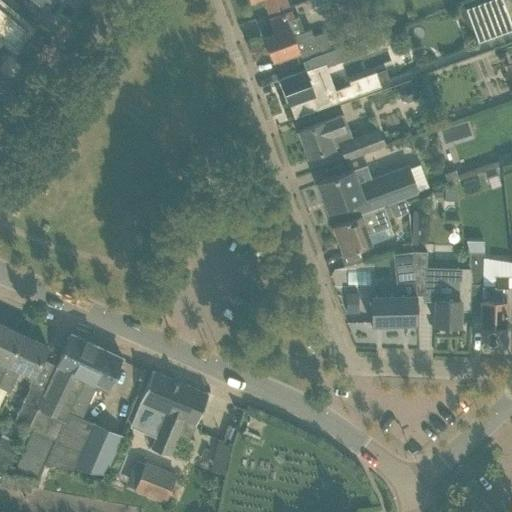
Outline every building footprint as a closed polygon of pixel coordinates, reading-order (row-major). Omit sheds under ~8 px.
[(264,0),(269,10),(285,4),(283,0),(264,0)] [(511,26),(502,0),(486,0),(465,8),(477,42),(511,28),(511,26)] [(21,41),(29,27),(15,19),(0,6),(0,31),(12,42),(16,38),(21,41)] [(275,58),(279,68),(325,51),(335,47),(357,39),(351,22),(313,36),(310,29),(303,31),(298,16),(294,18),(291,11),(269,18),(275,33),(264,36),(273,59),(275,58)] [(335,47),(325,51),(329,64),(340,60),(335,47)] [(304,70),(280,79),(294,117),(380,86),(379,83),(375,72),(375,71),(348,81),(349,84),(334,89),(324,63),(304,70)] [(385,69),(375,72),(379,83),(389,80),(385,69)] [(401,86),(398,92),(400,98),(406,101),(411,99),(415,98),(418,92),(416,86),(409,83),(405,85),(401,86)] [(339,145),(345,161),(384,147),(377,128),(350,137),(342,115),(339,116),(338,115),(298,130),(308,156),(339,145)] [(507,151),(496,155),(499,164),(510,159),(507,151)] [(351,170),(351,169),(349,170),(317,182),(328,211),(341,206),(346,218),(358,214),(382,205),(389,202),(404,197),(417,192),(408,166),(378,177),(379,181),(358,188),(351,170)] [(458,178),(456,174),(455,170),(445,174),(448,182),(458,178)] [(445,189),(444,201),(454,201),(455,190),(445,189)] [(404,197),(389,202),(394,215),(407,211),(404,197)] [(358,214),(358,215),(332,225),(343,254),(370,244),(366,234),(390,224),(382,205),(358,214)] [(147,245),(153,247),(165,250),(169,236),(151,231),(147,245)] [(482,251),(483,251),(483,240),(465,240),(468,251),(471,251),(482,251)] [(394,296),(370,296),(370,324),(402,323),(402,322),(415,321),(416,321),(416,302),(416,296),(412,296),(409,251),(391,253),(394,296)] [(471,279),(470,296),(481,297),(480,326),(504,327),(505,301),(502,301),(503,290),(505,290),(506,274),(494,274),(494,286),(481,285),(482,251),(471,251),(471,279)] [(437,268),(425,268),(426,252),(412,252),(416,295),(423,295),(423,301),(435,301),(434,325),(459,326),(459,308),(470,309),(470,296),(471,279),(469,268),(468,268),(468,269),(457,269),(457,268),(456,268),(456,279),(437,278),(437,268)] [(357,312),(357,291),(346,292),(346,312),(357,312)] [(0,378),(21,334),(0,324),(0,378)] [(43,392),(28,425),(32,427),(13,468),(37,478),(43,463),(105,472),(114,452),(85,439),(93,422),(81,416),(97,383),(107,388),(121,357),(70,333),(43,392)] [(21,334),(0,378),(0,408),(18,367),(33,374),(46,346),(21,334)] [(150,447),(169,455),(181,425),(183,426),(179,436),(188,440),(207,393),(151,370),(139,400),(159,408),(154,420),(160,423),(150,447)] [(15,419),(28,425),(43,392),(30,386),(15,419)] [(1,438),(0,439),(0,452),(9,457),(15,445),(1,438)] [(132,490),(163,502),(174,474),(144,461),(132,490)]
